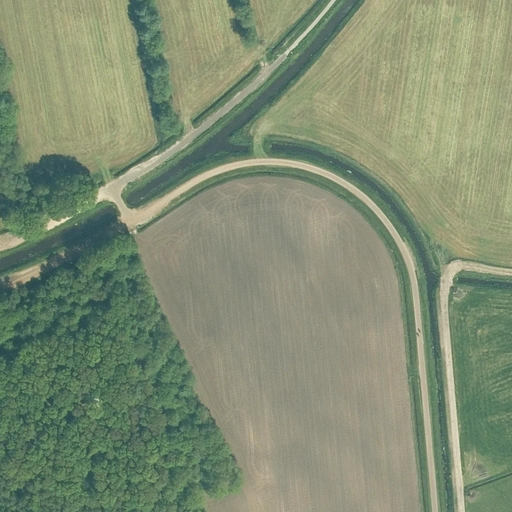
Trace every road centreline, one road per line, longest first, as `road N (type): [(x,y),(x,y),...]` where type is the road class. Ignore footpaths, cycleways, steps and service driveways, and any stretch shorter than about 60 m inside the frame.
road 1 (unclassified): [(434,511),(415,287),(400,243),(367,201),(321,170),(267,160),(211,172),(130,220)]
road 2 (track): [(444,273),(462,511)]
road 3 (unclassified): [(111,188),(172,149),(282,56)]
road 4 (track): [(0,283),(117,227)]
